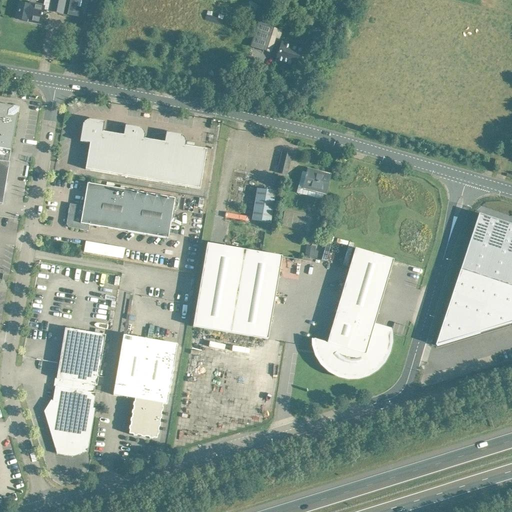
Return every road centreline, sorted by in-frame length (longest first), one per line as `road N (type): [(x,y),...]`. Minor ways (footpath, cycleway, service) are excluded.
road 1 (unclassified): [(44,505),(402,390),(467,179)]
road 2 (residential): [(44,505),(6,369),(58,83)]
road 3 (tertiary): [(467,179),(247,119),(58,83)]
road 4 (motorway): [(511,440),(283,511)]
road 5 (motorway): [(381,511),(511,471)]
